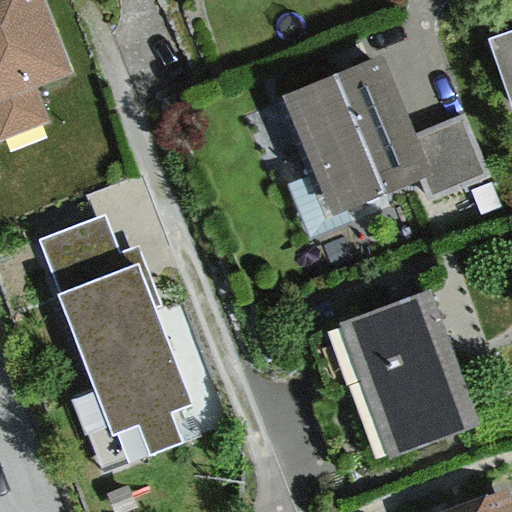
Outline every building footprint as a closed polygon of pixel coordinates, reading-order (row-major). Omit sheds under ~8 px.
[(47,0),(0,0),(0,141),(49,124),(37,92),(76,78),(47,0)] [(511,33),(496,39),(511,87),(511,33)] [(386,56),(285,97),(333,213),(425,176),(434,199),(489,176),(464,115),(418,133),(386,56)] [(102,208),(41,232),(117,422),(138,414),(152,448),(189,434),(175,400),(196,392),(140,253),(123,259),(102,208)] [(430,279),(342,312),(390,441),(478,408),(430,279)] [(511,511),(511,499),(506,484),(426,511),(511,511)]
